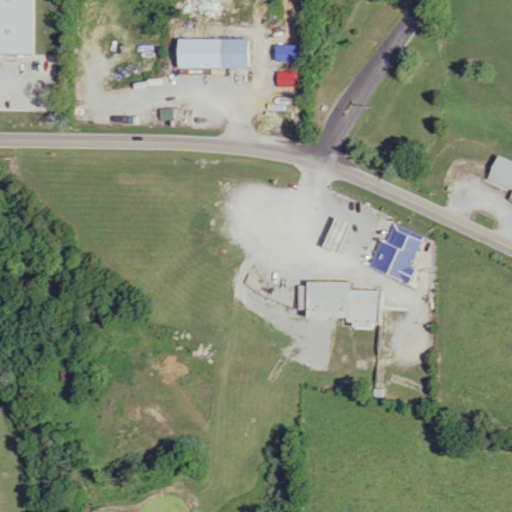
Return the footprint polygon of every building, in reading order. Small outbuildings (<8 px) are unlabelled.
[(257,38),(186,38),(186,67),(257,67),(257,38)] [(10,66),(0,65),(0,98),(18,98),(18,80),(10,80),(10,66)] [(511,158),(503,154),(493,179),(511,187),(511,158)] [(133,185),(144,185),(144,172),(134,171),(133,185)] [(422,287),(427,272),(416,268),(428,236),(396,224),(378,270),(422,287)] [(387,320),(388,289),(362,289),(362,281),(318,280),(318,319),(387,320)] [(316,371),(334,371),(334,325),(316,325),(316,371)]
